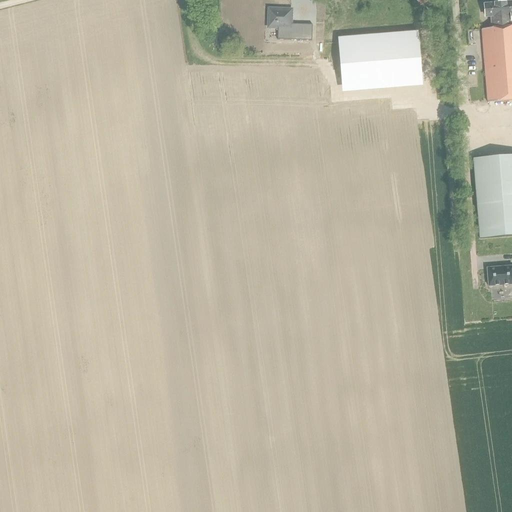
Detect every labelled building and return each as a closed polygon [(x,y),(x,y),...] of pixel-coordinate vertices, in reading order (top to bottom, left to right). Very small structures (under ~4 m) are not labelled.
[(488,102),(511,99),(511,27),(511,22),(511,3),(504,4),(502,1),(497,1),(496,5),(484,6),(485,18),(492,17),(492,29),(483,30),(488,102)] [(269,10),(268,28),(278,28),(291,28),(291,24),(292,10),(269,10)] [(291,28),(278,28),(278,41),(311,42),(312,25),(291,24),(291,28)] [(338,41),(341,81),(421,75),(418,35),(338,41)] [(511,156),(473,160),(479,239),(511,236),(511,156)] [(488,288),(511,285),(511,267),(487,269),(488,288)]
